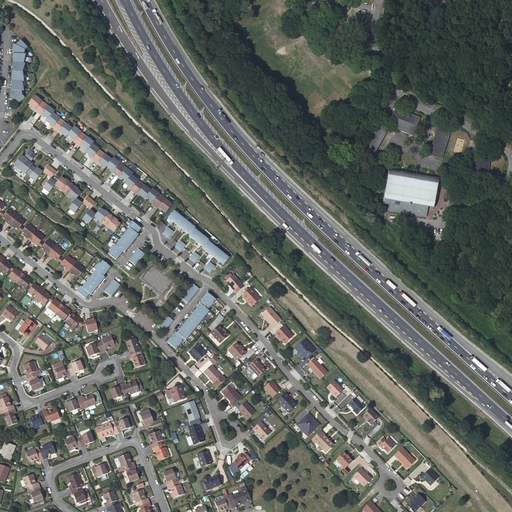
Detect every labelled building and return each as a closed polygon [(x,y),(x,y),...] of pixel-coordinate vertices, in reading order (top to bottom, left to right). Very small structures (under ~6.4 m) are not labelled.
[(13,50),(13,54),(23,54),(24,50),(27,47),(20,40),(16,44),(11,44),(11,50),(13,50)] [(11,59),(11,63),(23,63),(25,56),(25,54),(23,54),(13,54),(13,59),(11,59)] [(13,67),(13,72),(23,72),(25,64),(25,63),(23,63),(11,63),(11,67),(13,67)] [(11,76),(10,80),(22,81),(24,82),(24,81),(23,72),(13,72),(12,77),(11,76)] [(12,85),(11,89),(21,90),(23,90),(23,89),(22,81),(10,80),(10,84),(12,85)] [(21,90),(11,89),(11,94),(9,94),(8,99),(13,99),(17,104),(24,98),(22,95),(21,90)] [(34,111),(37,113),(43,106),(40,103),(41,102),(34,96),(28,104),(32,107),(35,110),(34,111)] [(43,106),(37,113),(40,115),(41,114),(44,117),(48,120),(52,114),(54,112),(47,106),(46,108),(43,106)] [(414,133),(417,127),(420,118),(395,108),(392,117),(390,121),(398,125),(397,127),(414,133)] [(52,128),(55,130),(61,123),(58,121),(59,119),(52,114),(48,120),(46,122),(49,124),(53,127),(52,128)] [(372,151),(385,127),(376,122),(363,146),(372,151)] [(61,123),(55,130),(58,133),(59,132),(62,134),(66,137),(67,135),(72,129),(65,124),(64,125),(61,123)] [(73,142),(76,144),(82,137),(79,134),(80,133),(74,127),(72,129),(67,135),(71,138),(74,141),(73,142)] [(388,129),(385,127),(372,151),(375,153),(388,129)] [(414,133),(397,127),(397,129),(413,136),(414,133)] [(432,156),(440,130),(437,129),(429,155),(432,156)] [(450,133),(440,130),(432,156),(442,159),(450,133)] [(83,148),(87,151),(90,147),(92,145),(93,143),(86,137),(85,139),(82,137),(76,144),(79,146),(80,145),(83,148)] [(91,159),(94,162),(100,154),(97,152),(99,150),(92,145),(90,147),(87,151),(85,153),(89,156),(92,158),(91,159)] [(13,165),(19,169),(32,153),(29,151),(23,158),(20,156),(13,165)] [(32,153),(19,169),(25,174),(32,165),(30,163),(35,156),(32,153)] [(106,166),(111,160),(104,155),(103,157),(100,154),(94,162),(97,164),(98,163),(101,166),(105,168),(106,166)] [(486,178),(489,160),(471,157),(468,175),(486,178)] [(113,173),(116,175),(121,168),(118,166),(120,164),(113,158),(111,160),(106,166),(110,169),(113,172),(113,173)] [(47,166),(43,171),(47,175),(52,169),(47,166)] [(29,177),(35,182),(42,173),(36,168),(29,177)] [(123,179),(126,182),(131,176),(132,174),(126,169),(124,170),(121,168),(116,175),(119,178),(119,177),(123,179)] [(52,169),(47,175),(51,178),(56,172),(52,169)] [(434,206),(439,178),(389,170),(383,203),(389,204),(388,210),(426,217),(428,205),(434,206)] [(128,187),(131,189),(131,191),(133,193),(139,185),(136,183),(138,182),(131,176),(126,182),(124,184),(128,187)] [(56,184),(54,185),(62,191),(63,190),(66,192),(71,184),(68,182),(68,183),(65,180),(61,177),(56,184)] [(50,179),(43,188),(49,193),(54,185),(56,184),(50,179)] [(71,184),(66,192),(69,194),(68,196),(74,201),(76,199),(81,193),(77,190),(74,188),(74,187),(71,184)] [(146,198),(150,191),(144,186),(142,188),(139,185),(133,193),(137,195),(137,194),(141,197),(144,199),(146,198)] [(152,204),(155,206),(160,199),(158,197),(159,195),(152,189),(150,191),(146,198),(149,200),(153,203),(152,204)] [(82,203),(86,206),(91,200),(87,197),(82,203)] [(74,201),(68,209),(74,213),(82,204),(76,199),(74,201)] [(160,199),(155,206),(158,209),(158,208),(162,210),(165,213),(172,205),(165,200),(163,201),(161,199),(160,199)] [(91,200),(86,206),(91,209),(95,203),(91,200)] [(9,225),(17,214),(14,211),(13,213),(8,209),(4,214),(2,217),(1,217),(7,221),(6,222),(9,225)] [(95,215),(94,217),(101,222),(102,221),(105,223),(111,216),(108,213),(107,214),(104,212),(100,209),(95,215)] [(90,210),(82,220),(88,224),(94,217),(95,215),(90,210)] [(175,224),(181,216),(173,211),(168,218),(175,224)] [(17,214),(9,225),(12,227),(13,226),(18,230),(21,227),(25,222),(20,218),(21,217),(17,214)] [(111,216),(105,223),(108,225),(107,227),(114,232),(120,224),(117,222),(113,219),(114,218),(111,216)] [(181,216),(175,224),(182,229),(188,222),(181,216)] [(132,221),(127,227),(129,228),(137,234),(140,230),(140,228),(132,221)] [(182,229),(189,235),(194,228),(195,228),(188,222),(182,229)] [(29,240),(37,230),(33,227),(32,228),(27,224),(24,229),(21,232),(21,233),(26,237),(25,237),(29,240)] [(162,234),(165,236),(170,230),(167,227),(166,229),(162,234)] [(124,234),(133,241),(138,235),(137,234),(129,228),(124,234)] [(188,236),(195,241),(201,234),(194,228),(189,235),(188,236)] [(37,230),(29,240),(32,243),(32,242),(37,246),(38,245),(40,242),(44,238),(39,234),(40,232),(37,230)] [(170,230),(165,236),(168,239),(173,232),(170,230)] [(120,240),(129,247),(133,241),(124,234),(120,240)] [(201,234),(195,241),(202,247),(207,241),(208,240),(201,234)] [(48,255),(56,245),(53,242),(52,244),(47,240),(43,245),(41,248),(40,248),(45,252),(45,253),(48,255)] [(123,251),(124,253),(129,247),(120,240),(115,245),(123,251)] [(174,247),(177,250),(182,243),(179,241),(176,245),(174,247)] [(202,248),(209,254),(214,246),(207,241),(202,247),(202,248)] [(182,243),(177,250),(180,252),(182,250),(185,245),(182,243)] [(109,255),(116,260),(118,257),(123,251),(115,245),(114,244),(110,250),(112,252),(109,255)] [(56,245),(48,255),(51,258),(52,257),(57,261),(60,258),(63,253),(59,249),(60,248),(56,245)] [(209,254),(216,259),(221,252),(214,246),(209,254)] [(138,248),(129,260),(136,265),(145,253),(138,248)] [(188,259),(191,261),(196,254),(194,252),(190,257),(188,259)] [(216,259),(223,265),(229,257),(221,252),(216,259)] [(196,254),(191,261),(194,263),(196,261),(200,257),(196,254)] [(68,272),(77,261),(73,258),(72,260),(67,256),(63,261),(61,264),(66,268),(65,269),(68,272)] [(4,259),(0,264),(0,271),(1,270),(6,274),(9,270),(9,269),(12,267),(12,266),(7,262),(8,261),(4,259)] [(77,261),(68,272),(71,274),(72,273),(78,278),(84,270),(79,265),(80,264),(77,261)] [(96,270),(104,276),(110,267),(104,262),(102,265),(99,263),(95,269),(96,270)] [(203,268),(206,271),(212,264),(209,262),(204,268),(203,268)] [(212,264),(206,271),(209,273),(212,269),(215,267),(212,264)] [(8,276),(17,283),(24,274),(20,272),(20,273),(18,271),(18,270),(14,268),(14,269),(12,271),(12,272),(8,276)] [(91,276),(101,283),(105,277),(104,276),(96,270),(91,276)] [(24,274),(17,283),(25,290),(29,286),(31,283),(32,282),(29,279),(28,280),(26,278),(27,277),(24,274)] [(233,275),(226,282),(234,290),(236,289),(240,285),(242,284),(233,275)] [(87,282),(96,289),(101,283),(91,276),(87,282)] [(114,279),(105,290),(112,295),(120,284),(114,279)] [(90,293),(91,294),(96,289),(87,282),(82,287),(90,293)] [(180,298),(187,303),(199,288),(192,283),(190,286),(189,287),(180,298)] [(35,300),(43,290),(39,288),(34,284),(34,285),(31,288),(28,292),(32,296),(31,297),(35,300)] [(81,286),(76,292),(84,298),(86,298),(90,293),(82,287),(81,286)] [(251,289),(242,297),(246,301),(246,300),(252,306),(260,299),(251,289)] [(43,290),(35,300),(38,303),(39,302),(44,305),(48,301),(50,298),(45,293),(46,293),(43,290)] [(202,297),(211,305),(216,299),(208,293),(206,293),(202,297)] [(200,304),(207,310),(211,305),(202,297),(198,302),(200,304)] [(47,307),(56,314),(62,306),(59,303),(58,304),(56,302),(53,299),(52,300),(50,303),(47,307)] [(195,309),(204,317),(209,311),(207,310),(200,304),(195,309)] [(56,314),(64,321),(68,317),(70,314),(71,313),(68,311),(67,311),(65,309),(65,308),(62,306),(56,314)] [(12,321),(19,314),(10,307),(4,314),(12,321)] [(270,324),(273,327),(281,320),(269,307),(262,314),(271,324),(270,324)] [(190,315),(199,322),(204,317),(195,309),(190,315)] [(69,318),(66,323),(70,326),(69,328),(73,330),(77,325),(80,321),(81,320),(78,318),(77,319),(72,315),(69,318)] [(157,327),(163,332),(173,321),(166,315),(157,327)] [(186,321),(195,328),(199,322),(190,315),(186,321)] [(27,338),(37,326),(28,319),(19,331),(27,338)] [(97,330),(95,319),(85,321),(85,323),(86,327),(88,333),(93,331),(97,330)] [(181,327),(190,334),(195,328),(186,321),(181,327)] [(219,326),(211,333),(220,343),(229,335),(225,331),(224,332),(222,330),(219,326)] [(283,326),(274,334),(278,338),(279,338),(285,343),(293,336),(283,326)] [(181,327),(176,333),(179,335),(184,339),(185,340),(190,334),(181,327)] [(171,337),(180,344),(184,339),(179,335),(176,333),(175,332),(171,337)] [(44,351),(51,343),(42,335),(35,342),(44,351)] [(102,343),(98,344),(102,353),(106,352),(105,350),(114,347),(113,346),(110,338),(110,337),(101,341),(102,343)] [(176,349),(180,344),(171,337),(167,341),(168,343),(176,349)] [(127,352),(128,357),(138,353),(136,349),(138,348),(135,339),(134,339),(126,343),(125,343),(129,352),(127,352)] [(314,351),(304,340),(294,349),(298,352),(297,353),(301,358),(305,355),(307,357),(314,351)] [(196,345),(205,354),(209,351),(200,342),(196,345)] [(236,343),(228,350),(235,358),(244,350),(240,345),(239,346),(237,344),(236,343)] [(102,353),(98,344),(94,346),(94,345),(86,348),(90,357),(98,354),(98,355),(102,353)] [(205,354),(196,345),(188,352),(191,355),(191,356),(194,359),(197,362),(205,354)] [(138,353),(128,357),(130,360),(132,359),(136,368),(145,364),(141,355),(139,356),(138,353)] [(214,356),(209,360),(213,365),(218,360),(214,356)] [(314,358),(307,364),(320,379),(327,372),(314,358)] [(248,367),(258,377),(265,370),(259,363),(256,360),(248,367)] [(36,376),(42,374),(40,370),(37,371),(33,362),(23,367),(27,375),(25,376),(26,380),(36,376)] [(68,367),(71,376),(75,375),(75,374),(83,371),(79,362),(71,365),(71,366),(68,367)] [(204,372),(214,383),(221,376),(211,365),(204,372)] [(67,378),(71,376),(68,367),(64,369),(63,366),(54,369),(58,379),(67,376),(67,378)] [(37,380),(36,376),(26,380),(28,383),(32,391),(41,387),(38,379),(37,380)] [(264,388),(272,397),(279,391),(275,386),(275,385),(271,381),(264,388)] [(334,381),(326,388),(332,394),(332,395),(334,398),(343,391),(334,381)] [(122,385),(125,394),(129,393),(130,395),(139,392),(135,382),(126,385),(125,384),(122,385)] [(122,396),(125,394),(122,385),(118,387),(110,391),(114,400),(122,396)] [(230,403),(233,407),(242,398),(229,385),(221,392),(231,402),(230,403)] [(170,390),(174,402),(185,399),(183,394),(182,394),(180,387),(170,390)] [(285,393),(277,400),(282,405),(281,405),(288,413),(296,406),(292,401),(291,401),(288,398),(289,398),(285,393)] [(83,396),(79,397),(83,407),(87,405),(88,408),(96,404),(93,395),(93,394),(84,398),(83,396)] [(0,410),(0,413),(1,415),(5,413),(14,409),(13,406),(11,406),(8,397),(0,400),(0,406),(1,410),(0,410)] [(83,407),(79,397),(76,399),(67,403),(71,412),(80,409),(79,408),(83,407)] [(364,407),(355,398),(348,405),(354,410),(353,411),(356,415),(364,407)] [(193,401),(183,404),(189,422),(199,418),(193,401)] [(247,420),(255,413),(245,402),(238,408),(241,411),(240,412),(247,420)] [(370,408),(363,415),(368,420),(367,422),(370,425),(378,418),(370,408)] [(16,413),(14,409),(5,413),(7,417),(4,418),(8,426),(18,423),(14,414),(16,413)] [(43,412),(46,421),(50,420),(51,422),(60,419),(56,409),(47,412),(46,410),(43,412)] [(43,422),(46,421),(43,412),(39,413),(40,415),(31,419),(35,428),(44,425),(43,422)] [(144,425),(146,430),(163,423),(162,419),(155,422),(151,413),(145,415),(142,417),(145,425),(144,425)] [(307,414),(296,425),(307,436),(319,425),(307,414)] [(115,424),(119,433),(122,432),(122,431),(130,428),(130,427),(127,419),(118,422),(119,423),(115,424)] [(115,435),(119,433),(115,424),(111,426),(110,423),(102,427),(97,428),(101,438),(105,436),(114,433),(115,435)] [(271,433),(261,423),(253,430),(256,433),(257,432),(264,439),(271,433)] [(189,432),(193,444),(203,441),(200,433),(201,433),(199,428),(189,432)] [(152,445),(154,448),(163,445),(161,441),(164,440),(160,431),(150,435),(154,444),(152,445)] [(320,431),(311,440),(314,444),(316,442),(326,452),(333,445),(330,441),(329,441),(326,439),(327,438),(320,431)] [(79,438),(82,447),(86,446),(86,445),(94,442),(90,433),(82,436),(83,437),(79,438)] [(79,449),(82,447),(79,438),(75,439),(74,437),(66,440),(69,450),(78,447),(79,449)] [(382,437),(377,443),(382,449),(383,448),(387,452),(394,445),(387,438),(385,440),(382,437)] [(10,460),(15,446),(5,442),(0,457),(10,460)] [(44,449),(40,450),(44,460),(48,458),(47,456),(56,453),(52,443),(43,446),(44,449)] [(163,445),(154,448),(155,452),(157,451),(160,460),(170,456),(167,448),(164,448),(163,445)] [(401,447),(393,455),(396,458),(397,458),(407,468),(415,461),(401,447)] [(44,460),(40,450),(37,452),(35,449),(26,453),(30,463),(39,459),(40,461),(44,460)] [(252,460),(256,457),(250,450),(246,453),(252,460)] [(207,451),(197,455),(199,461),(201,467),(212,464),(207,451)] [(239,470),(250,460),(244,453),(242,456),(241,455),(238,458),(238,459),(233,464),(239,470)] [(336,460),(344,469),(352,462),(349,458),(346,455),(346,456),(343,453),(336,460)] [(119,472),(127,469),(136,465),(134,462),(133,462),(129,454),(119,458),(123,466),(118,468),(119,472)] [(0,480),(5,482),(10,468),(0,464),(0,480)] [(107,474),(103,464),(95,468),(95,467),(91,468),(94,478),(98,476),(98,477),(107,474)] [(136,465),(127,469),(128,473),(127,473),(131,482),(140,478),(136,469),(137,469),(136,465)] [(361,468),(353,476),(364,486),(371,479),(361,468)] [(167,481),(168,485),(178,481),(176,477),(177,477),(175,472),(174,469),(164,472),(168,481),(167,481)] [(430,486),(438,478),(429,469),(420,478),(424,481),(425,480),(427,482),(427,483),(430,486)] [(70,491),(80,487),(78,484),(81,483),(78,474),(67,478),(71,487),(69,487),(70,491)] [(28,487),(30,490),(39,487),(37,483),(35,484),(32,475),(22,479),(26,488),(28,487)] [(207,490),(220,485),(217,476),(209,480),(208,477),(206,476),(203,477),(203,479),(203,482),(207,490)] [(178,481),(168,485),(170,488),(172,488),(175,496),(185,492),(182,484),(179,485),(178,481)] [(230,495),(231,498),(235,508),(239,506),(238,504),(247,501),(253,499),(248,486),(242,488),(243,491),(234,495),(234,493),(230,495)] [(39,487),(30,490),(31,494),(30,494),(34,503),(43,499),(40,491),(39,487)] [(81,491),(80,487),(70,491),(72,495),(73,495),(76,503),(80,502),(85,499),(82,491),(81,491)] [(140,502),(141,505),(150,501),(149,498),(147,499),(143,490),(133,494),(137,503),(140,502)] [(105,505),(107,508),(116,505),(115,501),(117,500),(114,491),(103,495),(107,504),(105,505)] [(406,505),(413,511),(414,511),(425,502),(417,494),(413,498),(406,505)] [(235,508),(231,498),(230,495),(226,496),(227,498),(218,501),(222,511),(231,507),(231,509),(235,508)] [(150,501),(141,505),(142,509),(140,510),(140,511),(152,511),(150,506),(152,505),(150,501)] [(362,509),(365,511),(380,511),(378,509),(377,510),(369,502),(362,509)]
